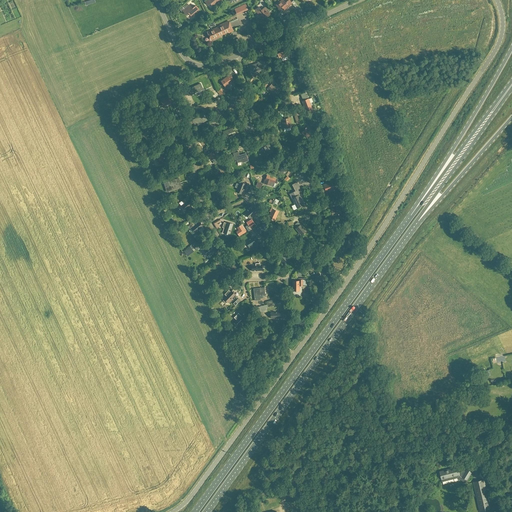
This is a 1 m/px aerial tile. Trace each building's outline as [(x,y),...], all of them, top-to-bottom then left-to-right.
[(284,10),(292,3),(289,0),(288,0),(285,3),(283,0),(282,0),(276,5),(279,9),(281,7),(284,10)] [(245,4),(240,6),(243,12),(248,10),(245,4)] [(185,10),(183,7),(180,10),(181,12),(183,11),(186,15),(188,13),(191,16),(199,9),(196,6),(192,9),(190,5),(185,10)] [(265,7),(261,10),(258,7),(255,10),(261,18),(265,15),(267,17),(270,14),(272,12),(271,11),(269,12),(265,7)] [(233,30),(229,21),(218,26),(218,27),(207,32),(211,40),(217,37),(218,36),(224,33),(225,33),(227,32),(228,31),(229,32),(233,30)] [(291,56),(291,55),(288,49),(277,54),(279,57),(281,57),(281,58),(287,55),(288,58),(291,56)] [(258,63),(251,66),(253,72),(262,69),(261,65),(265,64),(264,60),(257,62),(258,63)] [(292,76),(294,81),(295,80),(296,84),(302,82),(299,73),(292,76)] [(231,81),(233,79),(230,75),(221,81),(225,88),(232,83),(231,81)] [(274,82),(267,89),(274,97),(281,91),(278,87),(277,88),(274,85),(276,84),(274,82)] [(197,85),(188,89),(191,95),(200,91),(197,85)] [(173,102),(170,96),(161,100),(163,106),(173,102)] [(308,99),(302,102),(303,105),(303,104),(307,113),(313,111),(308,99)] [(222,103),(224,110),(235,106),(232,100),(222,103)] [(193,121),(191,118),(188,120),(191,124),(193,123),(195,127),(207,120),(204,114),(193,121)] [(290,127),(289,119),(282,120),(283,128),(290,127)] [(254,130),(253,129),(255,129),(253,124),(252,125),(251,123),(246,124),(247,125),(245,126),(246,131),(248,130),(249,132),(254,130)] [(145,125),(145,126),(139,127),(141,133),(152,131),(151,124),(145,125)] [(307,126),(304,130),(301,133),(309,140),(315,133),(307,126)] [(223,132),(226,138),(235,135),(233,128),(223,132)] [(174,130),(171,134),(179,139),(180,137),(183,139),(185,135),(182,133),(181,135),(174,130)] [(267,155),(273,151),(269,143),(267,144),(266,142),(261,144),(263,147),(261,148),(265,156),(267,155)] [(153,156),(154,159),(156,158),(157,162),(166,160),(164,152),(157,153),(158,155),(153,156)] [(217,156),(215,158),(211,152),(207,155),(211,161),(214,159),(215,160),(214,160),(216,163),(220,160),(217,156)] [(238,152),(233,154),(235,160),(237,160),(237,163),(241,162),(242,163),(248,161),(245,154),(239,156),(238,152)] [(330,157),(325,152),(321,155),(322,156),(321,156),(321,157),(318,159),(322,163),(324,165),(328,161),(326,160),(330,157)] [(278,179),(276,178),(267,175),(266,179),(266,180),(264,183),(272,186),(273,182),(276,183),(278,179)] [(169,191),(180,188),(179,187),(179,188),(178,184),(180,183),(179,178),(167,182),(169,186),(168,186),(169,191),(168,191),(169,191)] [(235,187),(238,188),(236,192),(241,195),(244,189),(247,190),(248,186),(240,182),(239,185),(236,183),(235,187)] [(333,182),(321,186),(323,192),(335,188),(333,182)] [(292,185),(295,191),(290,194),(297,208),(304,205),(299,195),(302,193),(297,183),(292,185)] [(184,204),(181,206),(185,211),(194,204),(190,199),(189,199),(187,197),(182,201),(184,204)] [(245,214),(249,218),(257,211),(252,205),(247,210),(248,211),(245,214)] [(196,212),(193,208),(187,213),(190,216),(196,212)] [(272,209),(271,209),(269,212),(270,213),(268,217),(275,220),(279,212),(272,209)] [(251,219),(246,222),(248,226),(247,226),(250,230),(256,226),(252,221),(251,219)] [(195,233),(203,227),(199,222),(198,223),(197,222),(193,225),(192,223),(187,227),(189,230),(191,229),(195,233)] [(224,233),(229,235),(233,224),(227,222),(227,223),(224,222),(222,228),(224,228),(222,233),(224,233)] [(296,226),(295,226),(294,227),(297,230),(298,230),(302,235),(306,232),(300,225),(298,222),(295,225),(296,226)] [(255,236),(246,242),(250,249),(253,247),(253,249),(260,245),(255,236)] [(193,246),(196,250),(202,245),(199,241),(193,246)] [(206,254),(207,255),(214,249),(210,244),(203,250),(206,254)] [(285,254),(280,259),(284,264),(290,259),(285,254)] [(264,265),(260,265),(260,263),(255,264),(255,265),(251,265),(251,271),(262,271),(262,269),(264,269),(264,265)] [(220,275),(221,276),(225,272),(220,268),(213,276),(217,280),(220,276),(220,275)] [(316,275),(317,276),(314,276),(315,281),(318,280),(318,281),(324,280),(323,274),(324,274),(323,271),(315,273),(316,275)] [(299,279),(299,281),(293,281),(293,291),(300,291),(300,286),(303,286),(303,285),(306,285),(306,280),(303,280),(303,279),(299,279)] [(263,298),(262,296),(265,296),(264,288),(253,289),(254,300),(260,300),(260,299),(263,298)] [(232,290),(230,292),(229,290),(224,294),(226,296),(223,299),(224,299),(223,301),(225,304),(227,302),(228,303),(228,302),(229,303),(232,300),(231,299),(235,296),(233,294),(235,293),(232,290)] [(234,318),(236,320),(234,322),(239,326),(246,318),(242,314),(240,316),(238,313),(234,318)] [(254,335),(254,341),(257,341),(257,345),(262,345),(261,341),(265,341),(264,335),(254,335)] [(487,377),(491,376),(489,370),(480,373),(482,383),(488,381),(487,377)] [(439,472),(442,482),(457,478),(465,483),(472,472),(467,469),(465,472),(462,470),(458,471),(457,467),(439,472)] [(475,489),(478,502),(480,511),(490,509),(483,479),(474,481),(473,481),(475,489)]
